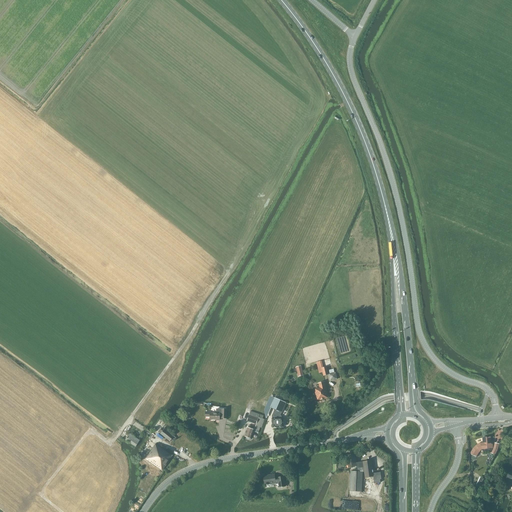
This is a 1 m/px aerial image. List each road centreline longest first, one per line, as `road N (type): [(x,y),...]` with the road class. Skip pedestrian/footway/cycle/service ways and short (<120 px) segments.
road 1 (tertiary): [(496,418),(489,390),(444,369),(419,333),(392,178),(350,71),(354,37)]
road 2 (primary): [(393,245),(349,106),(280,0)]
road 3 (tertiary): [(143,511),(167,482),(195,467),(360,436)]
road 4 (primary): [(412,393),(393,245)]
road 5 (primary): [(393,245),(399,394)]
